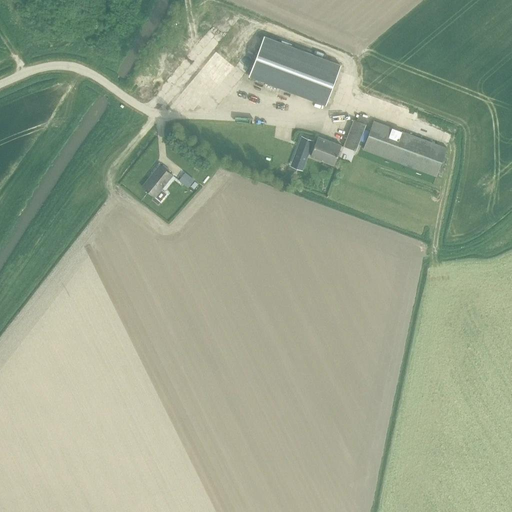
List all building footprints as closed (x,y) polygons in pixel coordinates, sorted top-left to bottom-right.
[(89,50),(104,22),(106,19),(93,12),(76,43),(89,50)] [(220,90),(259,40),(247,30),(208,80),(220,90)] [(264,36),(249,76),(326,105),(341,65),(264,36)] [(354,120),(344,147),(356,151),(368,119),(359,115),(357,121),(354,120)] [(436,176),(440,167),(447,148),(373,121),(363,149),(436,176)] [(314,147),(311,156),(334,165),(338,156),(341,146),(318,137),(316,143),(313,142),(313,140),(302,136),(293,159),(305,163),(311,146),(314,147)] [(160,165),(143,188),(156,198),(173,175),(160,165)] [(184,174),(180,180),(188,187),(193,181),(184,174)]
